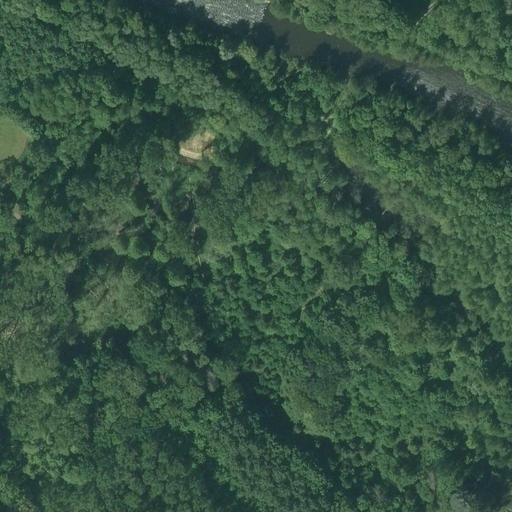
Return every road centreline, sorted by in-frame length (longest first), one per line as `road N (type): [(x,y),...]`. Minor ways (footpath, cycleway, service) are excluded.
road 1 (track): [(55,0),(381,107),(511,170)]
road 2 (track): [(301,0),(511,75)]
